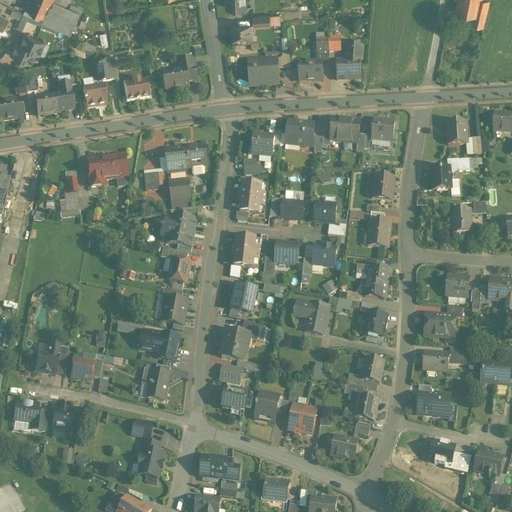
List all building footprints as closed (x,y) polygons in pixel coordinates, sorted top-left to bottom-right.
[(51,0),(29,0),(23,13),(42,21),(44,17),(51,0)] [(80,11),(59,2),(59,0),(51,0),(42,21),(70,34),(80,11)] [(456,0),(455,10),(473,14),(471,24),(482,26),(488,0),(456,0)] [(269,15),(253,16),(253,24),(270,23),(269,15)] [(250,24),(231,25),(232,36),(232,47),(251,46),(250,24)] [(44,42),(25,33),(20,44),(17,42),(16,42),(39,52),(44,42)] [(328,41),(316,42),(316,54),(321,53),(328,53),(328,41)] [(340,41),(328,41),(328,53),(340,53),(340,41)] [(39,52),(16,42),(12,53),(30,61),(35,51),(39,53),(39,52)] [(345,63),(336,63),(337,81),(350,80),(351,82),(361,81),(359,63),(361,63),(362,49),(355,49),(355,45),(346,45),(345,63)] [(288,53),(281,53),(282,70),(291,69),(288,53)] [(105,56),(94,58),(96,68),(99,67),(106,66),(105,56)] [(193,60),(178,62),(179,72),(186,71),(186,70),(194,69),(193,60)] [(277,60),(248,62),(248,74),(254,74),(254,84),(268,83),(269,87),(276,87),(275,78),(278,78),(277,60)] [(321,63),(298,64),(299,84),(309,83),(309,82),(322,81),(321,63)] [(106,66),(99,67),(96,68),(98,83),(102,82),(109,81),(106,66)] [(156,67),(149,67),(150,78),(157,77),(156,67)] [(179,72),(163,74),(165,91),(189,88),(188,83),(196,81),(194,69),(186,70),(186,71),(179,72)] [(148,81),(139,82),(138,77),(131,78),(132,83),(123,85),(126,103),(151,99),(148,81)] [(36,82),(25,83),(26,94),(38,92),(36,82)] [(83,91),(82,91),(84,99),(83,99),(84,102),(85,102),(86,109),(106,106),(103,88),(102,82),(98,83),(92,84),(93,89),(83,91)] [(25,83),(13,85),(15,96),(26,94),(25,83)] [(69,84),(58,86),(59,95),(54,96),(56,113),(73,111),(72,105),(70,87),(69,84)] [(76,86),(70,87),(72,105),(78,104),(76,86)] [(54,96),(34,99),(37,117),(57,114),(56,113),(54,96)] [(20,100),(0,103),(0,122),(23,119),(20,100)] [(511,116),(494,115),(493,133),(511,134),(511,116)] [(346,121),(332,120),(331,133),(330,143),(344,144),(346,121)] [(360,123),(346,121),(344,144),(357,145),(358,145),(359,136),(360,123)] [(395,123),(374,121),(373,131),(371,140),(372,141),(392,143),(395,123)] [(315,126),(289,122),(286,146),(312,149),(313,138),(315,126)] [(465,124),(446,125),(448,147),(467,146),(465,124)] [(373,131),(366,131),(365,137),(364,150),(371,151),(372,141),(371,140),(373,131)] [(331,133),(324,132),(323,139),(322,147),(330,148),(330,143),(331,133)] [(274,138),(254,136),(252,156),(273,158),(274,147),(275,138),(274,138)] [(365,137),(359,136),(358,145),(357,145),(356,151),(364,152),(364,150),(365,137)] [(323,139),(313,138),(312,149),(314,149),(314,154),(321,155),(322,147),(323,139)] [(480,140),(472,140),(474,157),(481,156),(480,140)] [(205,146),(165,151),(168,175),(186,173),(185,170),(190,169),(190,170),(192,170),(203,168),(207,168),(205,146)] [(125,156),(101,159),(104,182),(105,182),(117,180),(118,188),(127,187),(126,179),(128,179),(125,156)] [(101,159),(87,161),(90,189),(105,187),(105,182),(104,182),(101,159)] [(265,177),(264,167),(260,167),(260,160),(246,161),(247,178),(265,177)] [(468,160),(457,161),(458,173),(469,172),(468,160)] [(203,168),(192,170),(192,176),(194,178),(203,176),(204,175),(203,168)] [(449,168),(431,169),(431,178),(432,178),(433,185),(432,185),(432,192),(450,191),(449,168)] [(158,175),(144,176),(146,193),(159,191),(158,175)] [(394,179),(374,177),(372,199),(392,202),(394,179)] [(75,180),(66,181),(66,182),(68,195),(68,199),(77,198),(77,194),(75,180)] [(188,181),(169,183),(172,212),(182,211),(192,210),(188,181)] [(50,185),(45,193),(54,198),(58,189),(50,185)] [(267,187),(242,185),(241,196),(239,196),(238,202),(240,203),(239,214),(263,217),(267,187)] [(77,198),(68,199),(68,195),(64,195),(66,213),(80,211),(77,194),(77,198)] [(283,201),(271,200),(269,218),(281,219),(283,202),(283,203),(283,201)] [(283,203),(283,202),(281,219),(281,220),(302,222),(304,205),(283,203)] [(485,203),(473,204),(474,216),(486,215),(485,203)] [(325,205),(316,204),(314,223),(326,224),(327,225),(329,226),(334,226),(334,225),(336,207),(334,206),(333,205),(326,205),(325,205)] [(192,210),(182,211),(183,219),(196,221),(195,222),(197,222),(200,209),(199,209),(192,210)] [(469,211),(451,212),(453,236),(471,235),(469,211)] [(44,214),(34,213),(33,222),(42,223),(44,214)] [(378,215),(371,214),(370,225),(378,226),(378,223),(384,223),(385,216),(378,215)] [(183,219),(176,217),(172,220),(172,221),(169,221),(167,230),(164,229),(164,230),(162,229),(160,231),(159,236),(160,238),(163,238),(162,239),(163,239),(163,238),(166,239),(165,240),(168,240),(167,245),(178,247),(190,249),(195,222),(196,221),(183,219)] [(378,226),(370,225),(367,247),(388,250),(390,224),(384,223),(378,223),(378,226)] [(346,227),(334,225),(334,226),(329,226),(327,237),(345,239),(346,227)] [(261,241),(237,238),(235,250),(233,250),(232,256),(233,257),(235,257),(233,268),(241,269),(258,271),(261,241)] [(99,242),(90,241),(90,248),(99,249),(99,242)] [(299,246),(277,243),(275,260),(274,264),(275,264),(297,267),(299,246)] [(190,249),(178,247),(176,253),(188,255),(190,255),(192,249),(190,249)] [(324,249),(315,248),(313,266),(334,268),(336,250),(329,250),(329,249),(328,249),(328,250),(325,249),(325,248),(324,248),(324,249)] [(176,253),(170,251),(168,261),(172,262),(172,261),(186,264),(188,255),(176,253)] [(275,260),(265,259),(263,277),(274,278),(275,264),(274,264),(275,260)] [(311,260),(304,260),(302,277),(309,278),(311,260)] [(186,264),(172,261),(172,262),(168,282),(186,285),(191,265),(186,264)] [(379,262),(366,261),(365,268),(369,269),(369,268),(379,269),(379,262)] [(233,268),(231,268),(230,279),(240,281),(241,269),(233,268)] [(379,269),(369,268),(369,269),(368,284),(387,286),(389,286),(391,270),(379,269)] [(123,271),(121,278),(135,282),(137,275),(123,271)] [(468,279),(447,277),(446,298),(466,300),(468,279)] [(334,281),(324,287),(330,297),(339,291),(334,281)] [(511,282),(490,281),(490,287),(488,301),(489,301),(511,303),(511,282)] [(368,284),(366,283),(364,299),(385,301),(387,286),(368,284)] [(280,289),(264,286),(263,294),(279,297),(280,289)] [(490,287),(481,287),(480,291),(479,306),(489,307),(489,301),(488,301),(490,287)] [(257,292),(236,288),(231,312),(251,316),(257,292)] [(182,294),(163,290),(161,299),(166,300),(181,303),(182,294)] [(480,291),(473,291),(472,311),(479,312),(479,306),(480,291)] [(361,296),(347,295),(346,302),(352,303),(360,305),(361,296)] [(338,301),(330,299),(328,308),(328,313),(335,315),(337,309),(338,301)] [(181,303),(166,300),(162,323),(182,327),(187,304),(181,303)] [(346,302),(338,301),(337,309),(350,312),(350,309),(352,303),(346,302)] [(328,308),(311,305),(311,306),(296,303),(293,318),(308,321),(305,334),(323,337),(328,313),(328,308)] [(462,311),(447,309),(447,318),(454,319),(454,320),(461,320),(462,311)] [(1,313),(0,318),(15,322),(16,317),(1,313)] [(386,317),(369,314),(364,336),(382,340),(386,317)] [(436,317),(426,316),(425,337),(445,339),(446,334),(453,335),(456,333),(456,329),(454,327),(454,320),(454,319),(447,318),(437,317),(437,316),(436,317)] [(260,326),(244,323),(241,336),(248,337),(247,340),(250,341),(257,342),(260,326)] [(0,326),(0,339),(8,341),(11,328),(0,326)] [(120,326),(119,333),(136,335),(137,328),(120,326)] [(180,339),(172,338),(172,337),(165,336),(161,336),(144,333),(140,352),(158,355),(157,361),(167,363),(175,364),(179,346),(180,339)] [(241,336),(227,333),(221,360),(245,364),(250,341),(247,340),(248,337),(241,336)] [(469,351),(454,350),(454,359),(468,360),(469,351)] [(57,357),(38,353),(35,372),(54,375),(57,361),(57,357)] [(449,356),(424,354),(422,372),(447,374),(449,356)] [(326,360),(318,359),(315,374),(322,376),(326,360)] [(94,364),(74,360),(71,379),(91,383),(92,379),(95,364),(94,364)] [(384,363),(366,360),(362,382),(378,385),(379,386),(384,363)] [(64,362),(57,361),(54,375),(62,377),(64,362)] [(103,363),(95,361),(94,364),(95,364),(92,379),(100,380),(103,363)] [(510,365),(484,362),(483,372),(482,372),(481,384),(501,386),(500,388),(508,388),(510,365)] [(170,369),(156,367),(155,373),(169,375),(170,369)] [(242,371),(222,367),(221,376),(234,378),(233,379),(240,381),(242,371)] [(155,373),(144,371),(141,387),(150,388),(148,400),(164,403),(169,375),(155,373)] [(234,378),(221,376),(219,383),(232,386),(233,379),(234,378)] [(362,382),(360,389),(366,390),(376,392),(378,385),(362,382)] [(366,390),(351,387),(349,396),(359,398),(364,399),(366,390)] [(431,388),(419,387),(418,397),(419,397),(419,396),(430,397),(431,388)] [(247,396),(226,391),(222,409),(244,413),(247,396)] [(277,397),(260,393),(257,407),(255,407),(255,410),(256,410),(254,420),(274,424),(276,415),(279,402),(276,401),(277,397)] [(305,410),(297,408),(299,397),(289,395),(288,404),(286,410),(292,411),(288,431),(294,432),(294,434),(295,436),(299,436),(300,435),(301,433),(305,410)] [(430,397),(419,396),(419,397),(417,415),(422,415),(422,417),(448,419),(450,397),(439,396),(439,398),(430,397)] [(364,399),(359,398),(355,419),(354,418),(354,419),(373,423),(376,412),(375,412),(377,402),(378,402),(364,399)] [(313,411),(305,410),(301,433),(312,436),(316,416),(322,417),(325,402),(316,401),(313,411)] [(288,404),(279,402),(276,415),(285,417),(286,410),(288,404)] [(504,403),(494,402),(493,415),(503,416),(504,403)] [(37,407),(16,404),(13,422),(22,423),(21,425),(30,426),(30,424),(35,425),(37,414),(37,407)] [(71,411),(54,409),(52,430),(66,432),(69,432),(70,419),(71,411)] [(48,416),(37,414),(35,425),(30,424),(30,426),(29,431),(45,433),(48,416)] [(77,420),(70,419),(69,432),(66,432),(66,435),(75,437),(77,420)] [(152,427),(136,423),(132,436),(149,440),(152,427)] [(370,429),(355,426),(354,435),(359,436),(368,438),(370,429)] [(352,442),(335,438),(331,457),(345,460),(345,459),(354,462),(358,443),(357,443),(359,436),(354,435),(352,442)] [(456,448),(449,446),(449,444),(441,442),(440,445),(433,443),(429,461),(435,462),(435,465),(445,467),(446,465),(452,466),(454,454),(456,448)] [(159,447),(146,444),(143,458),(141,457),(139,467),(141,467),(139,475),(158,480),(160,471),(162,471),(163,464),(162,463),(164,456),(157,455),(159,447)] [(74,462),(74,450),(64,450),(64,462),(74,462)] [(446,465),(445,467),(444,470),(468,476),(471,458),(454,454),(452,466),(446,465)] [(503,460),(478,454),(474,472),(488,476),(487,478),(489,478),(489,476),(498,478),(503,460)] [(77,458),(81,469),(90,465),(86,455),(77,458)] [(240,470),(231,469),(232,462),(202,458),(200,477),(205,478),(204,483),(216,484),(217,480),(223,480),(223,483),(238,485),(240,470)] [(290,484),(280,483),(280,484),(267,482),(267,481),(265,481),(265,482),(266,482),(265,490),(264,489),(263,500),(276,501),(276,500),(287,501),(286,502),(288,503),(288,492),(287,492),(288,485),(289,485),(290,484)] [(223,483),(222,483),(221,490),(237,492),(238,485),(223,483)] [(502,488),(493,486),(488,500),(497,503),(502,488)] [(237,492),(221,490),(220,498),(236,500),(237,492)] [(316,493),(307,492),(305,508),(312,509),(313,499),(315,499),(316,493)] [(140,504),(127,496),(118,511),(117,511),(150,511),(152,509),(143,503),(140,504)] [(220,501),(197,498),(195,511),(216,511),(219,511),(220,501)] [(334,511),(336,500),(325,498),(324,501),(321,501),(321,500),(315,499),(313,499),(312,509),(311,511),(334,511)] [(295,511),(297,503),(290,502),(288,511),(295,511)]
